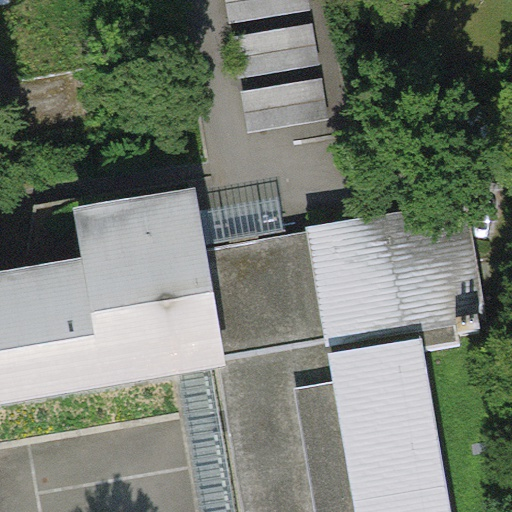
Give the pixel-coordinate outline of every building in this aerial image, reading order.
[(0,0),(0,56),(22,82),(118,65),(107,0),(0,0)] [(309,0),(226,0),(232,31),(313,18),(309,0)] [(315,31),(235,44),(241,86),(322,73),(315,31)] [(324,87),(244,100),(251,141),(331,128),(324,87)] [(202,247),(204,254),(233,249),(231,238),(245,236),(259,234),(261,244),(290,240),(283,199),(241,206),(197,214),(202,247)] [(90,275),(0,290),(0,421),(194,389),(222,384),(243,511),(446,511),(420,354),(484,343),(462,211),(318,235),(290,240),(261,244),(259,234),(245,236),(231,238),(233,249),(204,254),(202,247),(197,214),(195,203),(82,222),(90,275)]
